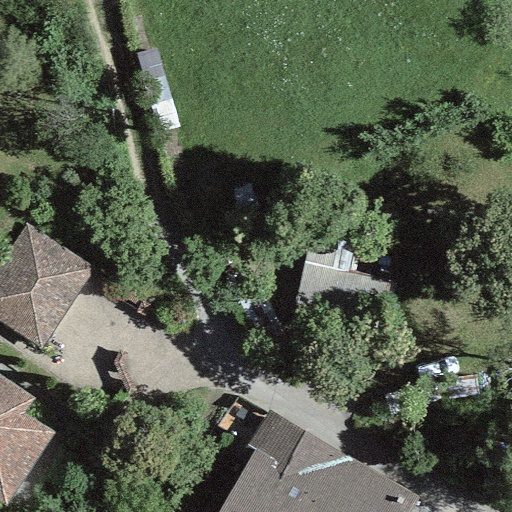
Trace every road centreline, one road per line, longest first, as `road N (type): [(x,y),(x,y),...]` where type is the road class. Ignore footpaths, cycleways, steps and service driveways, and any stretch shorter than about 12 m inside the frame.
road 1 (track): [(238,370),(146,178),(92,0)]
road 2 (residential): [(480,511),(238,370)]
